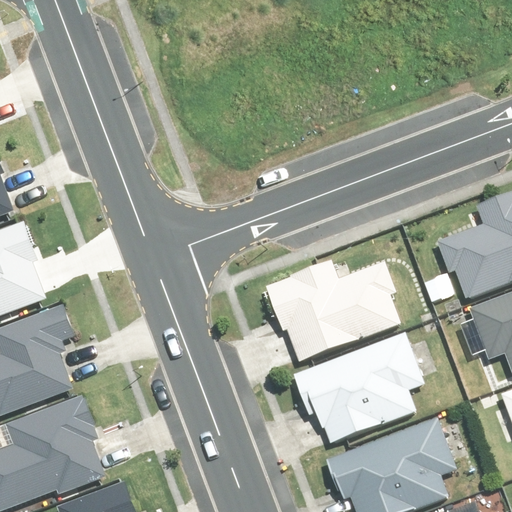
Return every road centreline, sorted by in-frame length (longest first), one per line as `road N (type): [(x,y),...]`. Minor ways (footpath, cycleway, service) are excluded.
road 1 (residential): [(159,264),(511,127)]
road 2 (residential): [(159,264),(56,0)]
road 3 (residential): [(250,511),(159,264)]
